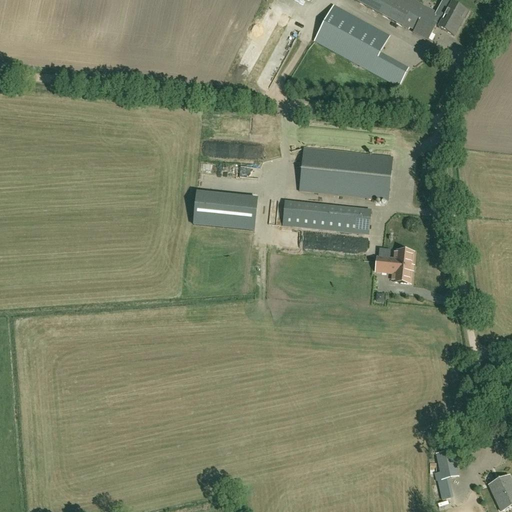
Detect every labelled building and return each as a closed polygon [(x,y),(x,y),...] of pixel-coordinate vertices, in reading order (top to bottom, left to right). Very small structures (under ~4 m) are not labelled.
[(433,24),(436,26),(439,27),(438,28),(454,37),(468,12),(452,4),(443,19),(438,16),(439,15),(411,0),(354,0),(409,30),(410,28),(415,31),(421,19),(432,26),(433,24)] [(315,42),(371,73),(380,55),(390,38),(334,7),(315,42)] [(275,26),(280,12),(272,9),(267,23),(275,26)] [(428,41),(436,26),(433,24),(432,26),(421,19),(415,31),(413,33),(428,41)] [(268,65),(279,70),(302,27),(291,21),(268,65)] [(258,36),(267,41),(272,33),(263,28),(258,36)] [(388,202),(393,159),(304,150),(299,193),(388,202)] [(369,236),(371,212),(285,203),(283,227),(369,236)] [(381,243),(383,256),(390,255),(389,242),(381,243)] [(378,259),(376,273),(393,275),(392,281),(394,282),(394,284),(410,285),(412,273),(412,267),(414,254),(408,254),(403,253),(397,253),(397,254),(395,253),(394,261),(378,259)] [(435,455),(439,474),(435,475),(437,483),(438,483),(442,502),(453,499),(449,480),(459,478),(453,451),(435,455)] [(501,511),(504,511),(511,508),(511,483),(509,477),(489,486),(501,511)] [(440,511),(451,508),(449,503),(439,506),(440,511)]
